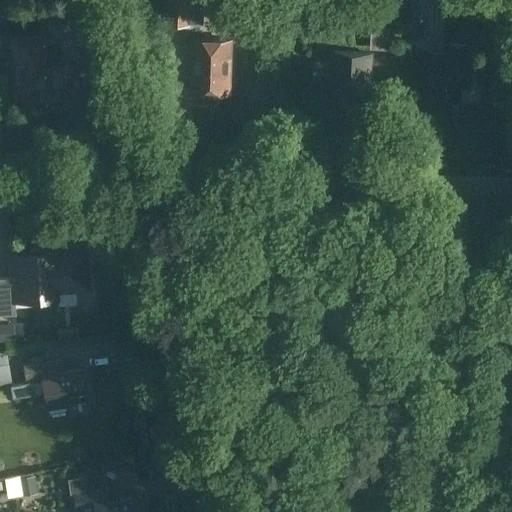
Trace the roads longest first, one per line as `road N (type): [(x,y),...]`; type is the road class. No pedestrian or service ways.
road 1 (residential): [(162,186),(511,193)]
road 2 (residential): [(216,511),(162,186)]
road 3 (residential): [(0,196),(162,186)]
